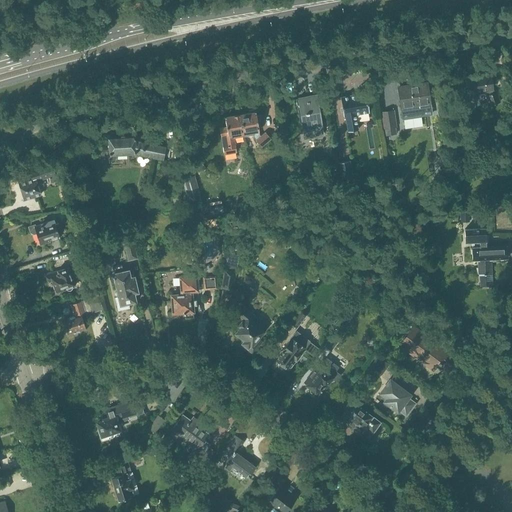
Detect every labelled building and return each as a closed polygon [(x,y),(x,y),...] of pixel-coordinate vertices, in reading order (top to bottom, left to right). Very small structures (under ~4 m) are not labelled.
[(490,74),(466,77),(469,93),(477,92),(478,94),(485,93),(486,96),(489,106),(500,102),(500,101),(497,92),(493,93),(492,90),(490,74)] [(427,83),(398,87),(403,119),(431,114),(427,83)] [(356,115),(369,113),(366,93),(341,97),(344,117),(345,117),(348,132),(359,130),(356,115)] [(316,95),(308,96),(298,98),(305,139),(323,136),(316,95)] [(397,134),(393,111),(381,112),(385,136),(397,134)] [(255,139),(255,140),(261,146),(271,138),(265,132),(261,136),(260,135),(256,112),(240,115),(244,136),(253,135),(253,136),(254,138),(255,139)] [(227,127),(220,128),(223,146),(224,155),(237,153),(235,145),(236,144),(235,138),(244,136),(240,115),(225,117),(224,117),(224,119),(225,118),(227,127)] [(112,155),(112,156),(109,157),(109,160),(115,159),(117,155),(139,154),(143,155),(149,157),(149,156),(153,157),(163,159),(165,147),(136,140),(135,140),(135,137),(126,138),(126,137),(125,136),(124,135),(123,135),(122,135),(121,136),(120,137),(120,138),(108,139),(109,152),(109,155),(111,155),(112,155)] [(337,163),(340,179),(353,176),(350,161),(337,163)] [(30,171),(32,177),(18,182),(24,200),(41,194),(37,181),(49,177),(51,183),(63,180),(60,169),(54,171),(52,164),(30,171)] [(240,178),(241,178),(240,184),(247,185),(248,178),(247,178),(248,170),(241,169),(240,178)] [(201,200),(195,176),(182,179),(188,203),(201,200)] [(335,194),(326,208),(336,215),(345,201),(335,194)] [(41,223),(42,225),(35,227),(41,245),(50,241),(60,238),(59,236),(60,236),(57,228),(60,227),(57,218),(41,223)] [(478,259),(478,275),(479,275),(480,287),(493,286),(492,274),(491,258),(506,258),(507,245),(486,246),(485,228),(471,229),(465,229),(464,229),(465,243),(474,242),(474,246),(471,247),(472,259),(478,259)] [(83,247),(81,240),(70,243),(72,250),(83,247)] [(138,259),(134,242),(124,244),(128,261),(138,259)] [(239,258),(227,255),(220,289),(233,291),(237,272),(236,272),(239,258)] [(112,267),(114,273),(112,273),(118,297),(115,298),(118,312),(130,309),(129,304),(138,302),(136,296),(139,296),(138,293),(139,293),(135,275),(131,276),(129,269),(124,270),(122,265),(112,267)] [(46,275),(48,282),(52,281),(56,292),(66,289),(67,289),(67,290),(68,290),(69,290),(70,290),(71,290),(71,289),(72,288),(73,288),(75,287),(69,267),(57,270),(58,271),(46,275)] [(171,294),(172,313),(185,312),(185,318),(194,317),(193,312),(192,294),(194,294),(193,292),(199,292),(198,275),(179,276),(180,293),(171,294)] [(204,290),(217,289),(216,275),(203,277),(204,290)] [(75,311),(76,316),(62,320),(67,334),(86,328),(82,315),(94,311),(90,298),(73,304),(76,311),(75,311)] [(236,333),(244,340),(241,343),(252,353),(262,341),(259,339),(266,331),(253,320),(256,316),(240,303),(233,312),(242,320),(237,326),(240,328),(236,333)] [(300,310),(291,323),(297,328),(307,315),(300,310)] [(399,344),(433,370),(438,364),(448,371),(457,358),(413,325),(399,344)] [(337,328),(324,345),(331,350),(344,333),(337,328)] [(282,352),(276,360),(279,362),(278,366),(282,369),(285,367),(288,369),(295,360),(296,360),(302,352),(301,351),(304,348),(309,352),(314,345),(308,341),(309,341),(303,337),(296,331),(281,351),(282,352)] [(370,366),(382,375),(389,365),(378,356),(370,366)] [(325,386),(332,377),(335,379),(340,374),(330,367),(334,363),(327,357),(319,367),(318,366),(304,383),(318,393),(324,385),(325,386)] [(381,392),(388,397),(385,401),(398,411),(401,406),(409,412),(415,403),(406,396),(408,393),(390,380),(381,392)] [(357,402),(348,395),(338,408),(347,414),(341,422),(361,436),(366,430),(374,436),(381,426),(354,406),(357,402)] [(97,422),(101,436),(99,436),(101,442),(121,435),(117,423),(129,419),(128,416),(136,414),(132,402),(127,404),(127,403),(105,409),(108,417),(102,419),(102,421),(97,422)] [(156,434),(165,420),(158,414),(148,428),(156,434)] [(188,456),(193,460),(186,471),(195,478),(206,463),(200,458),(208,446),(203,442),(209,434),(195,424),(198,421),(193,418),(190,421),(183,415),(172,430),(185,440),(183,442),(189,447),(191,444),(195,447),(188,456)] [(233,467),(246,477),(246,476),(247,477),(255,467),(236,453),(244,441),(235,436),(226,450),(232,454),(226,462),(227,462),(225,465),(231,470),(233,467)] [(148,454),(147,450),(129,456),(131,462),(141,459),(140,457),(144,456),(143,455),(148,454)] [(134,495),(127,472),(131,471),(128,461),(124,462),(124,463),(113,466),(116,476),(111,477),(119,500),(134,495)] [(267,502),(274,506),(270,511),(271,511),(284,511),(296,497),(280,485),(267,502)] [(215,509),(222,511),(238,511),(241,506),(218,498),(215,509)] [(331,511),(320,503),(313,511),(331,511)]
